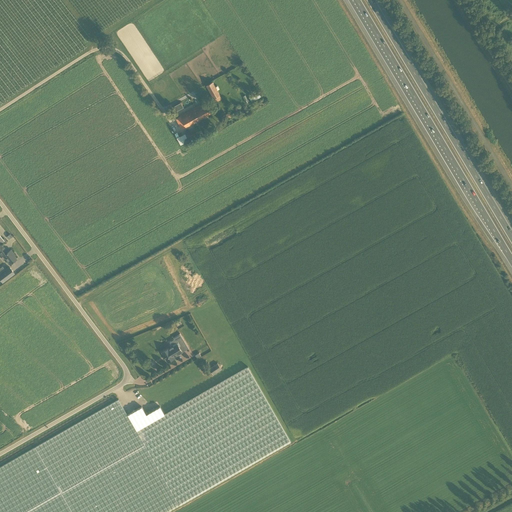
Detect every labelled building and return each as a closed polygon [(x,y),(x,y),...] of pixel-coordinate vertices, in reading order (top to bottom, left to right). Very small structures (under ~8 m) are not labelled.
[(212,81),(206,85),(214,98),(220,95),(212,81)] [(181,102),(172,106),(174,112),(184,108),(181,102)] [(202,108),(200,104),(186,112),(192,123),(212,112),(208,105),(202,108)] [(182,129),(192,123),(186,112),(176,118),(182,129)] [(177,130),(175,131),(173,132),(180,145),(199,135),(195,128),(183,135),(180,130),(178,131),(177,130)] [(7,252),(4,247),(0,250),(0,253),(2,256),(2,258),(3,259),(5,259),(6,259),(10,264),(16,259),(12,254),(13,253),(11,249),(7,252)] [(0,279),(2,283),(15,273),(9,266),(5,270),(0,273),(0,279)] [(182,352),(178,344),(169,349),(169,348),(162,352),(168,362),(175,358),(174,357),(182,352)] [(219,362),(211,369),(216,374),(224,367),(219,362)] [(290,441),(248,367),(165,414),(160,406),(146,414),(142,407),(128,415),(119,399),(0,467),(0,511),(166,511),(179,505),(290,441)]
